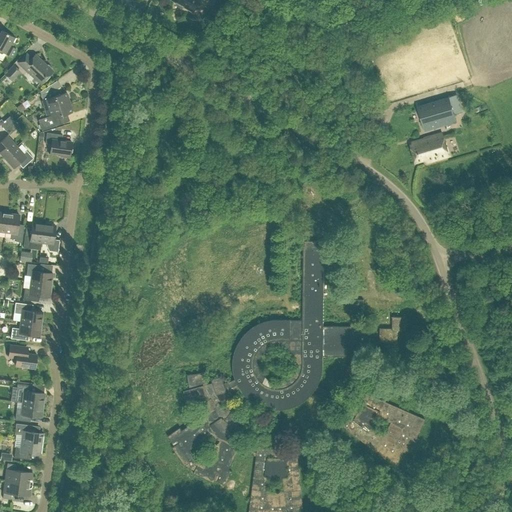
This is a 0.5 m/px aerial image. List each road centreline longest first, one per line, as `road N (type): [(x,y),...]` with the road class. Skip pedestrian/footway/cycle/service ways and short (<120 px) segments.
road 1 (unclassified): [(440,262),(418,216),(392,187),(74,0)]
road 2 (residential): [(39,511),(75,183)]
road 3 (residential): [(75,183),(95,73),(90,60),(0,9)]
road 4 (unclassified): [(511,469),(440,262)]
